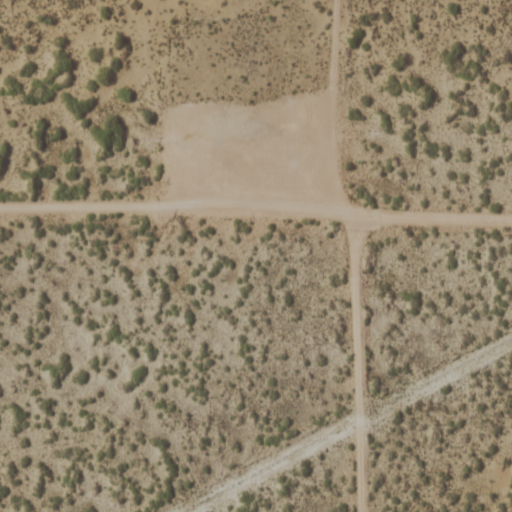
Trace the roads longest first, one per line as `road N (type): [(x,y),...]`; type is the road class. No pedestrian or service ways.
road 1 (residential): [(511,211),(0,210)]
road 2 (residential): [(367,211),(370,511)]
